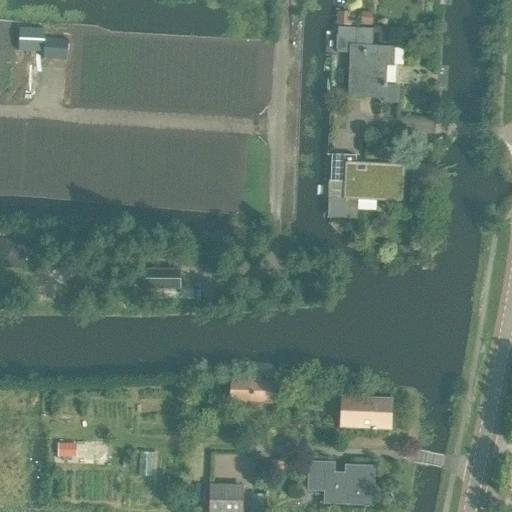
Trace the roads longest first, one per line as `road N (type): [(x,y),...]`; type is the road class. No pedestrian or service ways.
road 1 (track): [(0,111),(278,126)]
road 2 (tertiary): [(471,511),(511,297)]
